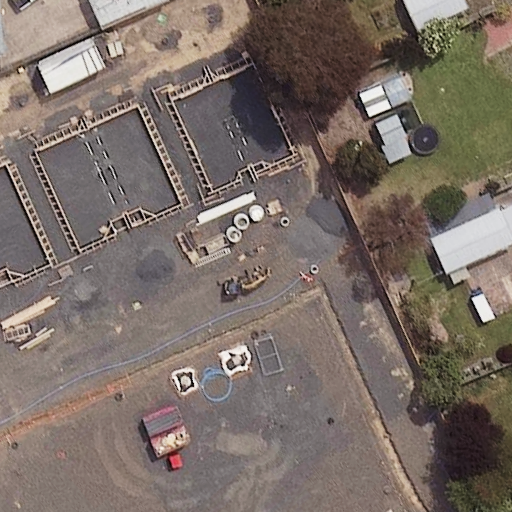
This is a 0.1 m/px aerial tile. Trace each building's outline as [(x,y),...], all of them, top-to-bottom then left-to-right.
[(88,0),(94,16),(135,0),(88,0)] [(459,0),(402,0),(411,20),(459,0)] [(410,89),(398,62),(352,84),(365,110),(410,89)] [(0,341),(81,334),(57,96),(0,101),(0,341)] [(511,192),(423,229),(437,263),(507,235),(505,230),(511,227),(511,192)] [(511,300),(511,255),(462,277),(478,315),(511,300)] [(0,511),(71,511),(3,465),(0,469),(0,511)] [(393,511),(372,492),(353,511),(393,511)]
